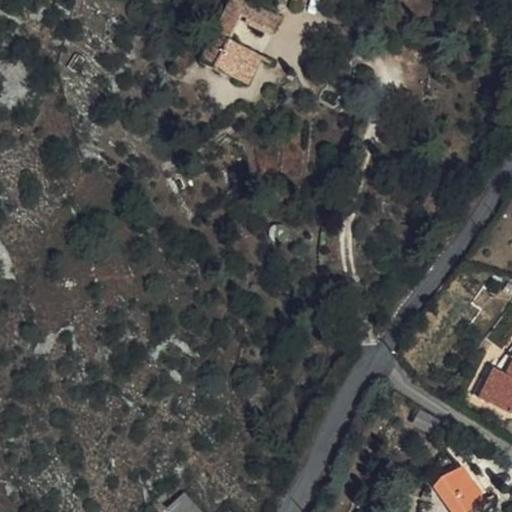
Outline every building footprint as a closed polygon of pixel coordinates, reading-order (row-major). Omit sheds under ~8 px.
[(219,0),(193,50),(240,79),(255,51),(228,35),(242,9),(250,13),(256,0),(219,0)] [(285,13),(262,0),(256,0),(250,13),(277,28),(285,13)] [(486,375),(476,368),(454,399),(478,417),(494,398),(503,406),(511,395),(511,331),(490,355),(497,360),(486,375)] [(466,511),(473,507),(451,479),(425,499),(434,511),(466,511)] [(174,511),(182,508),(170,484),(151,494),(161,511),(174,511)]
